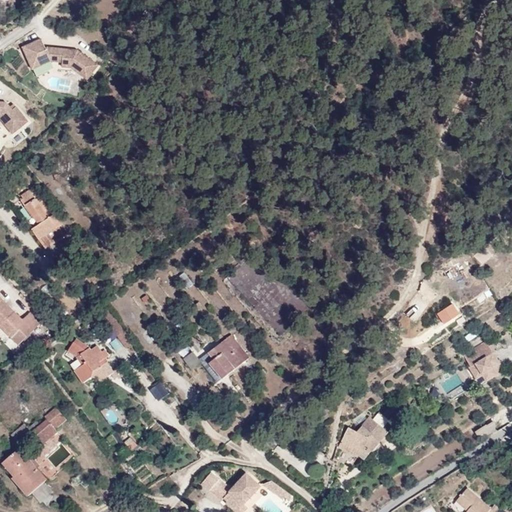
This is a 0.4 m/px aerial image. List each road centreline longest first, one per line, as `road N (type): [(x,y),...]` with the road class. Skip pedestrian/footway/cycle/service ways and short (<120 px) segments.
road 1 (track): [(502,0),(481,23),(479,77),(443,123),(419,275),(403,299),(257,415),(246,446),(258,460)]
road 2 (residential): [(511,429),(386,511)]
